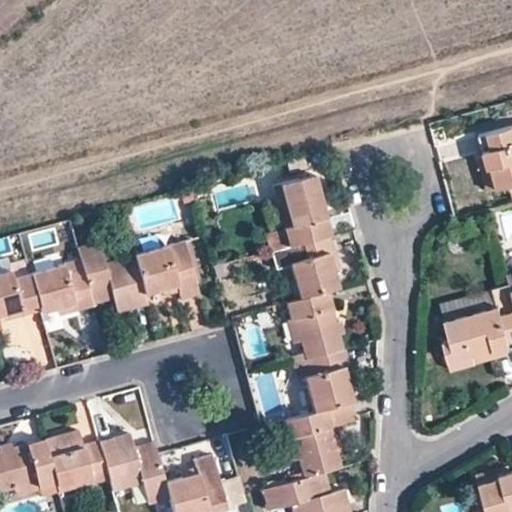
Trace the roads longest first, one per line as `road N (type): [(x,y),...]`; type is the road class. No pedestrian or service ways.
road 1 (residential): [(395,185),(402,321),(393,475)]
road 2 (residential): [(196,387),(137,366),(0,401)]
road 3 (residential): [(511,404),(393,475)]
